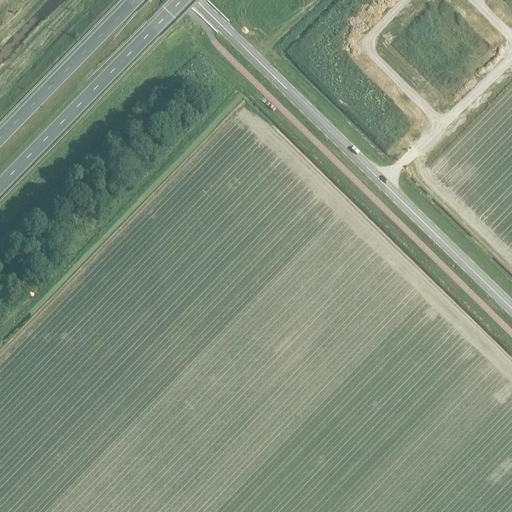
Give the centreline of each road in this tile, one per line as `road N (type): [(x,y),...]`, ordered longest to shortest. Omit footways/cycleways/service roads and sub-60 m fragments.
road 1 (tertiary): [(511,307),(196,0)]
road 2 (trunk): [(0,186),(184,0)]
road 3 (trunk): [(135,0),(0,139)]
road 4 (track): [(383,181),(511,61)]
